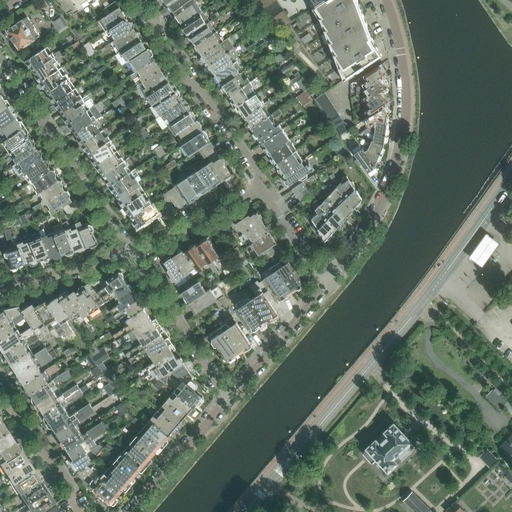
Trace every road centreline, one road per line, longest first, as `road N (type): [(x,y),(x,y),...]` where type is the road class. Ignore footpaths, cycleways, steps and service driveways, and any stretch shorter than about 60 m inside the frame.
road 1 (tertiary): [(245,511),(380,356),(511,180)]
road 2 (residential): [(325,282),(375,214),(400,148),(406,98),(385,0)]
road 3 (residential): [(131,254),(0,56)]
road 4 (residential): [(263,183),(137,0)]
road 5 (residential): [(227,399),(131,254)]
road 6 (residential): [(79,511),(10,404),(0,374)]
road 7 (residential): [(227,399),(325,282)]
road 8 (residential): [(131,254),(263,183)]
road 9 (residential): [(131,511),(227,399)]
road 10 (residential): [(0,290),(131,254)]
